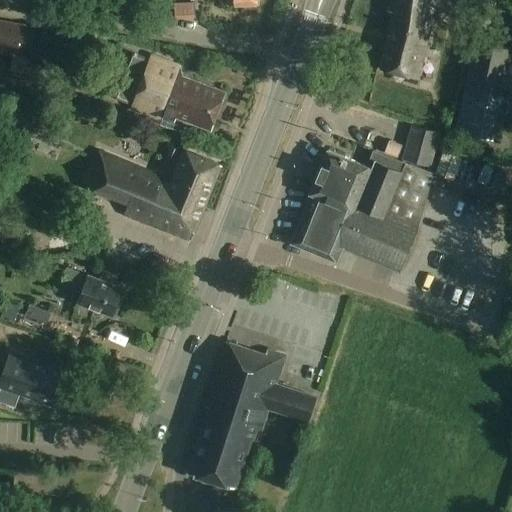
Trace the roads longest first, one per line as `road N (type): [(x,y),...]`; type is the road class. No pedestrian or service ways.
road 1 (residential): [(0,3),(297,64)]
road 2 (secondary): [(124,511),(230,241)]
road 3 (secondary): [(230,241),(297,64)]
